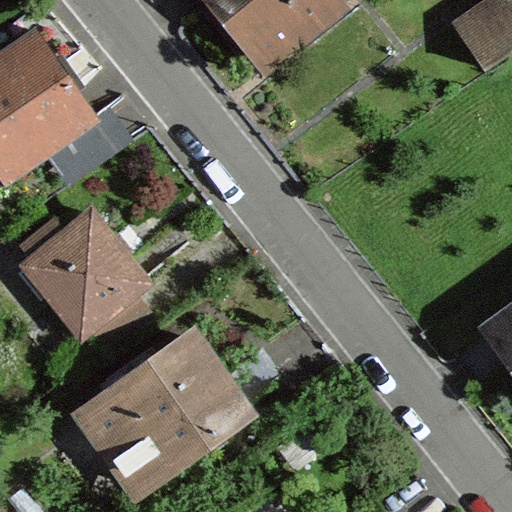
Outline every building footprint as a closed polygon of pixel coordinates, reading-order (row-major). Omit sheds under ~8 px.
[(217,0),(231,17),(267,62),(338,5),(334,0),(217,0)] [(511,0),(495,0),(458,25),(485,66),(511,47),(511,0)] [(0,55),(0,171),(5,178),(96,115),(77,87),(80,85),(73,76),(60,57),(57,58),(37,30),(0,55)] [(111,236),(92,212),(28,262),(84,331),(92,324),(135,290),(147,281),(127,256),(129,254),(122,244),(114,234),(111,236)] [(154,313),(135,290),(92,324),(111,347),(154,313)] [(505,353),(511,362),(511,321),(505,312),(486,326),(505,353)] [(139,485),(245,409),(220,374),(193,336),(163,358),(118,390),(87,412),(139,485)] [(108,376),(118,390),(163,358),(153,344),(108,376)] [(274,483),(233,511),(294,511),(291,506),(274,483)]
